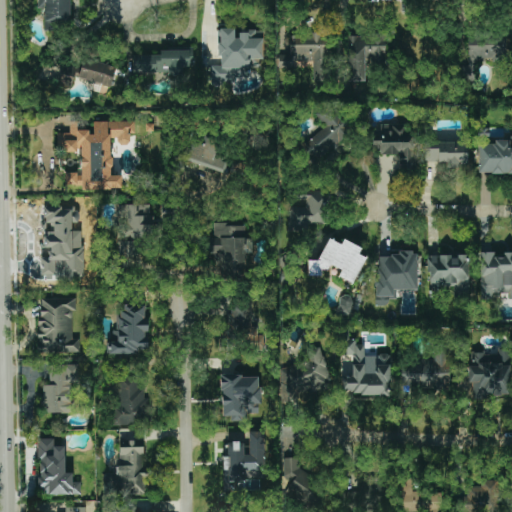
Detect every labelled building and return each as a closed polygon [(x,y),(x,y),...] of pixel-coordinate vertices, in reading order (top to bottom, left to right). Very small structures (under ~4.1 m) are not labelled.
[(68,0),(37,0),(38,8),(44,8),(44,31),(69,31),(68,0)] [(210,80),(249,82),(249,68),(262,68),(263,32),(236,31),(236,29),(219,28),(218,66),(210,66),(210,80)] [(279,69),(293,68),(293,61),(313,61),(313,82),(328,82),(327,33),(289,34),(289,55),(279,55),(279,69)] [(386,62),(385,35),(347,35),(348,81),(365,81),(365,63),(386,62)] [(475,81),(475,61),(505,61),(505,36),(468,36),(468,57),(460,57),(460,81),(475,81)] [(191,50),(160,50),(160,55),(133,55),(133,74),(191,73),(191,50)] [(112,86),(116,65),(80,58),(76,79),(112,86)] [(354,132),(330,100),(314,113),(325,128),(301,146),(314,163),(354,132)] [(122,189),(122,175),(111,175),(111,138),(120,138),(120,145),(129,145),(129,134),(134,134),(134,122),(92,122),(92,130),(78,130),(78,122),(70,122),(70,133),(58,133),(58,152),(82,152),(82,172),(67,172),(67,184),(81,184),(81,189),(122,189)] [(414,169),(414,130),(406,130),(406,124),(380,124),(380,130),(372,130),(372,154),(398,154),(398,169),(414,169)] [(202,141),(189,137),(182,160),(224,173),(232,148),(203,139),(202,141)] [(479,174),(511,173),(511,140),(478,142),(479,174)] [(468,167),(467,141),(424,143),(425,162),(438,162),(438,169),(468,167)] [(289,206),(288,231),(309,232),(309,224),(327,224),(328,191),(296,190),(296,200),(306,200),(305,207),(289,206)] [(151,205),(127,204),(127,225),(122,225),(122,254),(141,255),(141,245),(151,245),(151,205)] [(45,208),(45,248),(48,248),(48,258),(41,258),(41,275),(54,275),(54,260),(64,260),(64,280),(83,280),(83,231),(71,231),(71,222),(77,222),(77,208),(45,208)] [(246,225),(214,224),(214,239),(209,239),(208,253),(217,253),(217,270),(245,270),(246,254),(252,254),(252,238),(246,238),(246,225)] [(353,283),(365,257),(359,254),(361,248),(342,240),(341,244),(328,238),(318,260),(308,260),(308,276),(320,275),(322,270),(328,270),(331,265),(342,269),(338,277),(353,283)] [(511,254),(494,254),(494,252),(479,252),(479,298),(493,299),(493,293),(509,293),(509,301),(511,300),(511,254)] [(417,290),(417,253),(376,254),(376,303),(396,303),(396,290),(417,290)] [(428,255),(428,293),(444,293),(444,286),(454,286),(454,300),(469,300),(468,255),(428,255)] [(38,353),(79,353),(79,338),(73,338),(73,310),(76,310),(76,298),(38,298),(38,353)] [(250,300),(231,301),(232,315),(226,315),(227,334),(251,334),(250,300)] [(108,354),(147,354),(147,338),(146,338),(147,319),(145,319),(145,306),(118,306),(118,330),(112,330),(112,342),(108,341),(108,354)] [(389,395),(390,355),(364,355),(364,344),(356,344),(356,340),(345,340),(344,354),(353,354),(352,364),(343,364),(342,394),(389,395)] [(432,345),(432,361),(401,360),(401,388),(449,388),(449,345),(432,345)] [(277,369),(285,399),(331,388),(321,346),(307,350),(310,361),(277,369)] [(509,398),(510,365),(505,364),(505,353),(470,352),(469,381),(472,381),(472,396),(509,398)] [(44,385),(43,413),(73,413),(73,385),(80,385),(80,365),(50,365),(50,385),(44,385)] [(222,417),(231,416),(231,418),(260,417),(259,375),(221,376),(222,417)] [(116,425),(150,423),(149,397),(142,398),(141,376),(113,378),(116,425)] [(264,432),(249,432),(249,454),(243,454),(243,442),(227,442),(227,457),(223,457),(223,482),(264,482),(264,432)] [(80,495),(80,482),(72,482),(72,473),(65,473),(64,446),(54,446),(54,438),(38,438),(39,495),(80,495)] [(118,440),(118,474),(112,474),(112,494),(146,495),(146,479),(151,479),(151,466),(143,466),(143,440),(118,440)] [(290,457),(277,472),(292,484),(286,491),(309,511),(312,511),(324,499),(315,491),(321,484),(290,457)] [(382,479),(359,480),(360,507),(383,506),(382,479)] [(462,486),(463,511),(456,511),(455,511),(470,511),(471,511),(485,511),(484,511),(511,511),(497,511),(497,479),(481,480),(481,486),(462,486)] [(412,480),(402,480),(400,509),(424,510),(424,491),(412,491),(412,480)]
